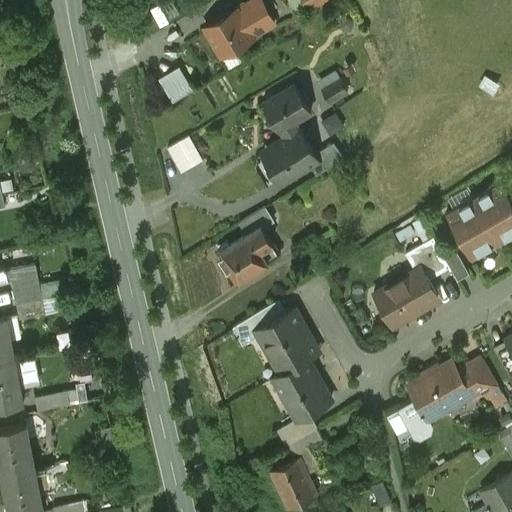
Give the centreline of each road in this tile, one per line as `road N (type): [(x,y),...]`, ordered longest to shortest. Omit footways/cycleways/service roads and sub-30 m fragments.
road 1 (secondary): [(80,73),(181,511)]
road 2 (residential): [(511,290),(362,375)]
